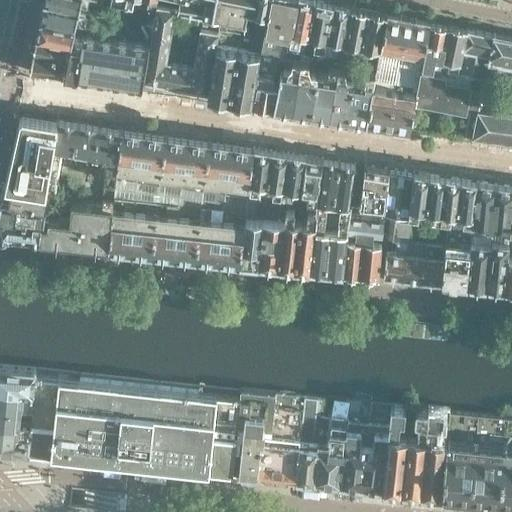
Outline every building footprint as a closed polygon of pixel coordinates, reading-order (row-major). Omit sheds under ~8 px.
[(87,0),(44,0),(45,2),(85,10),(87,0)] [(87,0),(85,10),(84,15),(100,17),(103,0),(87,0)] [(155,5),(156,0),(139,0),(138,5),(155,9),(156,5),(155,5)] [(252,13),(254,0),(178,0),(176,10),(246,24),(248,13),(252,13)] [(267,16),(270,0),(254,0),(252,13),(267,16)] [(289,41),(296,0),(270,0),(267,16),(256,72),(272,75),(274,76),(275,74),(279,75),(280,69),(282,60),(285,61),(289,41)] [(308,34),(314,0),(296,0),(289,41),(298,42),(299,33),(308,34)] [(324,49),(332,2),(321,0),(314,0),(308,34),(315,36),(313,47),(324,49)] [(84,15),(85,10),(45,2),(41,19),(82,27),(84,15)] [(344,41),(350,6),(332,2),(324,49),(335,51),(337,40),(344,41)] [(166,54),(174,8),(156,5),(155,9),(150,43),(149,51),(166,54)] [(361,46),(368,9),(350,6),(344,41),(343,43),(361,46)] [(379,49),(386,12),(368,9),(361,46),(359,55),(369,57),(371,48),(379,49)] [(409,127),(414,102),(421,64),(430,20),(429,20),(386,12),(379,49),(375,73),(366,120),(366,121),(409,127)] [(256,72),(267,16),(248,13),(246,24),(244,33),(254,35),(252,50),(216,43),(212,63),(210,69),(206,92),(207,92),(207,96),(250,103),(251,103),(256,72)] [(78,48),(81,32),(82,27),(41,19),(36,38),(53,41),(69,46),(78,48)] [(440,67),(442,56),(448,24),(430,20),(421,64),(440,67)] [(458,70),(467,27),(448,24),(442,56),(449,58),(447,68),(458,70)] [(468,112),(464,135),(476,137),(476,138),(511,142),(511,35),(467,27),(458,70),(470,73),(462,111),(468,112)] [(216,43),(218,31),(200,28),(195,59),(212,63),(216,43)] [(148,58),(149,51),(150,43),(81,32),(78,48),(69,46),(66,59),(63,75),(66,75),(67,74),(77,75),(77,77),(141,86),(143,80),(144,80),(148,58)] [(33,53),(66,59),(69,46),(53,41),(36,38),(33,53)] [(63,75),(66,59),(33,53),(29,70),(63,75)] [(206,92),(210,69),(148,58),(144,80),(206,92)] [(292,109),(299,62),(291,61),(290,70),(280,69),(279,75),(277,85),(273,107),(292,109)] [(311,112),(316,74),(306,73),(307,63),(299,62),(292,109),(311,112)] [(462,111),(470,73),(458,70),(457,78),(446,75),(440,67),(421,64),(414,102),(462,111)] [(329,115),(336,68),(328,66),(327,76),(316,74),(311,112),(329,115)] [(347,118),(353,80),(342,78),(344,69),(336,68),(329,115),(347,118)] [(273,107),(277,85),(270,84),(272,75),(256,72),(251,103),(273,107)] [(366,120),(375,73),(365,72),(363,81),(353,80),(347,118),(366,120)] [(56,192),(61,147),(53,146),(57,118),(22,113),(20,115),(5,183),(4,183),(51,191),(56,192)] [(74,149),(78,121),(57,118),(53,146),(61,147),(74,149)] [(95,152),(99,125),(78,121),(74,149),(95,152)] [(115,179),(120,128),(99,125),(95,152),(106,154),(103,177),(115,179)] [(247,196),(248,188),(253,146),(120,128),(115,179),(112,206),(108,246),(240,259),(245,215),(247,196)] [(283,193),(288,151),(253,146),(248,188),(260,189),(261,182),(273,183),(272,191),(283,193)] [(302,188),(306,154),(288,151),(283,193),(287,193),(294,194),(295,187),(302,188)] [(317,197),(321,157),(306,154),(302,188),(301,195),(317,197)] [(343,271),(346,238),(346,229),(348,213),(355,162),(321,157),(317,197),(316,209),(309,267),(343,271)] [(384,210),(388,167),(364,163),(358,209),(383,212),(383,210),(384,210)] [(408,213),(413,171),(388,167),(384,210),(408,213)] [(425,207),(429,173),(413,171),(408,213),(417,214),(418,206),(425,207)] [(440,217),(444,175),(429,173),(425,207),(432,208),(431,216),(440,217)] [(457,211),(460,177),(444,175),(440,217),(448,218),(449,218),(450,210),(457,211)] [(472,221),(476,180),(460,177),(457,211),(464,212),(463,220),(472,221)] [(509,238),(511,204),(511,184),(476,180),(472,221),(470,233),(509,238)] [(48,207),(51,191),(4,183),(4,184),(1,200),(38,206),(48,207)] [(266,190),(260,189),(248,188),(247,196),(265,198),(266,190)] [(279,264),(286,205),(287,193),(283,193),(272,191),(266,190),(265,198),(263,217),(258,262),(279,264)] [(38,211),(38,206),(1,200),(0,203),(0,211),(4,212),(4,216),(0,214),(0,216),(40,222),(46,222),(47,216),(47,212),(38,211)] [(108,246),(112,206),(71,201),(69,219),(47,216),(46,222),(40,222),(38,238),(108,246)] [(309,267),(316,209),(307,208),(306,219),(294,218),(295,206),(286,205),(279,264),(309,267)] [(382,234),(383,217),(348,213),(346,229),(355,230),(364,231),(372,232),(382,234)] [(258,262),(263,217),(245,215),(240,259),(258,262)] [(40,222),(0,216),(0,234),(25,237),(25,236),(29,237),(33,238),(33,237),(36,238),(38,238),(40,222)] [(403,277),(407,240),(409,220),(390,218),(387,238),(397,239),(396,251),(386,250),(383,275),(403,277)] [(465,284),(470,233),(472,221),(463,220),(449,218),(448,218),(445,244),(441,281),(465,284)] [(360,273),(364,231),(355,230),(354,239),(346,238),(343,271),(360,273)] [(378,274),(381,243),(372,242),(372,232),(364,231),(360,273),(378,274)] [(503,288),(507,257),(509,238),(470,233),(465,284),(487,286),(503,288)] [(421,279),(425,242),(407,240),(403,277),(421,279)] [(441,281),(445,244),(425,242),(421,279),(441,281)] [(511,288),(511,257),(507,257),(503,288),(511,288)] [(368,330),(445,338),(447,338),(448,337),(449,336),(450,334),(451,333),(452,332),(452,330),(452,328),(452,327),(451,325),(451,324),(450,322),(448,321),(447,320),(370,313),(368,313),(367,313),(365,314),(364,315),(363,316),(362,317),(361,318),(361,320),(361,322),(361,323),(361,325),(362,326),(363,327),(364,328),(365,329),(367,330),(368,330)] [(511,330),(470,325),(468,344),(511,349),(511,330)] [(32,390),(34,375),(35,369),(0,365),(0,386),(22,389),(32,390)] [(236,425),(239,397),(34,375),(32,390),(32,396),(31,407),(29,424),(26,449),(50,451),(51,447),(209,464),(209,468),(232,471),(234,453),(236,425)] [(0,404),(31,407),(32,396),(21,395),(22,389),(0,386),(0,404)] [(268,441),(273,392),(240,389),(239,397),(236,425),(243,425),(240,454),(234,453),(232,471),(255,473),(258,440),(268,441)] [(294,478),(294,477),(302,395),(273,392),(268,441),(258,440),(255,473),(294,478)] [(312,479),(315,445),(320,397),(302,395),(294,477),(312,479)] [(400,489),(405,434),(397,434),(398,418),(402,419),(403,406),(368,403),(364,443),(360,485),(400,489)] [(0,420),(29,424),(31,407),(0,404),(0,420)] [(420,491),(428,409),(413,407),(411,420),(416,420),(414,435),(405,434),(400,489),(420,491)] [(440,493),(448,411),(428,409),(420,491),(440,493)] [(468,496),(477,413),(448,411),(440,493),(468,496)] [(497,499),(506,416),(477,413),(468,496),(497,499)] [(339,482),(346,416),(330,414),(327,446),(315,445),(312,479),(339,482)] [(360,485),(364,443),(358,443),(360,430),(354,430),(356,417),(346,416),(339,482),(360,485)] [(511,500),(511,417),(506,416),(497,499),(511,500)] [(0,445),(26,449),(29,424),(0,420),(0,445)] [(0,498),(67,507),(69,487),(23,481),(0,469),(0,498)]
